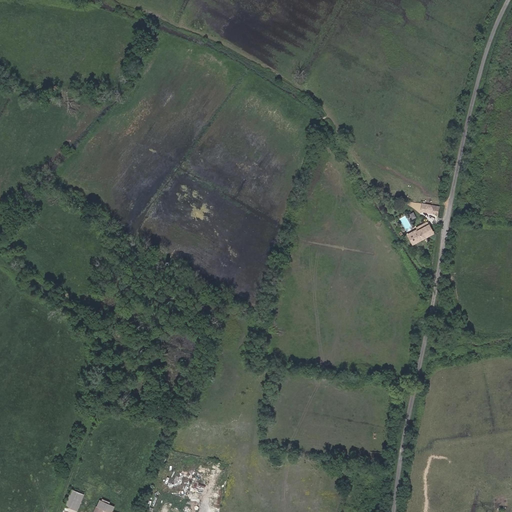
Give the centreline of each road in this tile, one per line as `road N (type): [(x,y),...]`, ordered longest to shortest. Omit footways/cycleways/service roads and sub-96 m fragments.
road 1 (unclassified): [(510,0),(484,59),(456,177),(396,511)]
road 2 (track): [(57,511),(92,416),(94,341),(69,309),(0,254)]
